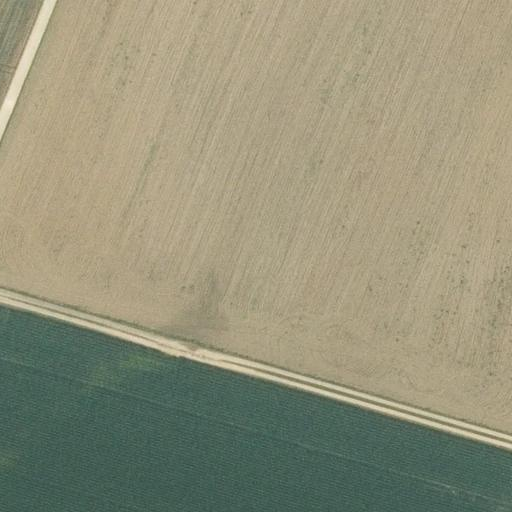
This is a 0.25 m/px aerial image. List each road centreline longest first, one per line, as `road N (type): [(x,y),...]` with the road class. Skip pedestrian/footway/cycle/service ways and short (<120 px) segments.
road 1 (track): [(511,448),(0,300)]
road 2 (track): [(51,0),(0,128)]
